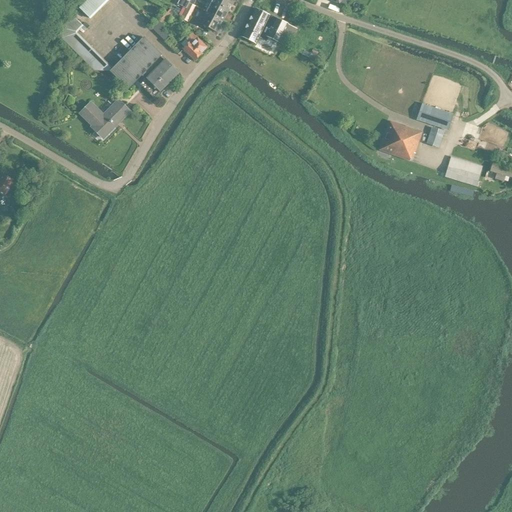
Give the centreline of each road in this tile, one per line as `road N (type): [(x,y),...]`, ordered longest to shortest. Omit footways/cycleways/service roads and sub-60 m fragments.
road 1 (unclassified): [(0,126),(117,185),(248,0)]
road 2 (unclassified): [(511,101),(490,71),(464,57),(294,0)]
